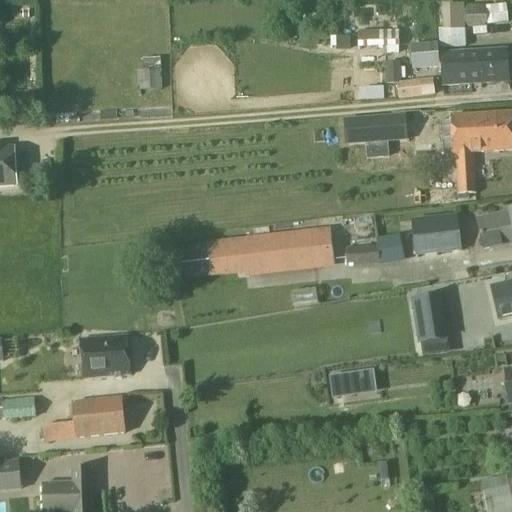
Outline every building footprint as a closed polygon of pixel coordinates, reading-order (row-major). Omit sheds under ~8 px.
[(488,28),(487,5),(464,6),(466,29),(488,28)] [(357,42),(397,44),(397,32),(357,30),(357,42)] [(442,69),(440,49),(440,44),(411,46),(413,71),(442,69)] [(443,88),(471,86),(470,80),(476,80),(475,74),(481,73),(479,52),(463,53),(463,48),(440,49),(442,69),(443,88)] [(470,80),(471,86),(510,83),(508,50),(479,52),(481,73),(475,74),(476,80),(470,80)] [(140,59),(141,89),(161,88),(160,58),(140,59)] [(400,83),(401,63),(386,62),(386,83),(400,83)] [(435,97),(433,81),(399,85),(401,101),(435,97)] [(360,99),(384,98),(384,88),(359,89),(360,99)] [(511,150),(511,113),(453,117),(455,154),(456,154),(459,196),(476,195),(474,153),(511,150)] [(368,160),(388,158),(389,158),(388,144),(408,142),(406,115),(386,117),(344,120),(346,147),(367,145),(368,160)] [(0,185),(16,185),(14,149),(0,150),(0,185)] [(511,246),(511,213),(476,222),(484,254),(511,246)] [(412,222),(417,257),(460,252),(456,217),(412,222)] [(335,268),(331,228),(207,243),(208,245),(213,283),(335,268)] [(379,266),(378,245),(345,249),(347,269),(379,266)] [(511,284),(491,289),(499,322),(511,318),(511,284)] [(414,301),(421,344),(445,340),(438,297),(414,301)] [(131,376),(128,337),(80,341),(84,380),(131,376)] [(374,373),(330,378),(332,398),(376,393),(374,373)] [(0,402),(0,419),(4,419),(4,421),(36,418),(34,400),(0,402)] [(124,434),(120,400),(73,404),(75,424),(43,427),(45,442),(124,434)] [(0,490),(22,488),(20,460),(0,461),(0,490)] [(92,511),(91,470),(73,470),(73,485),(43,486),(43,511),(92,511)] [(511,511),(511,475),(508,476),(508,477),(481,482),(487,511),(511,511)]
